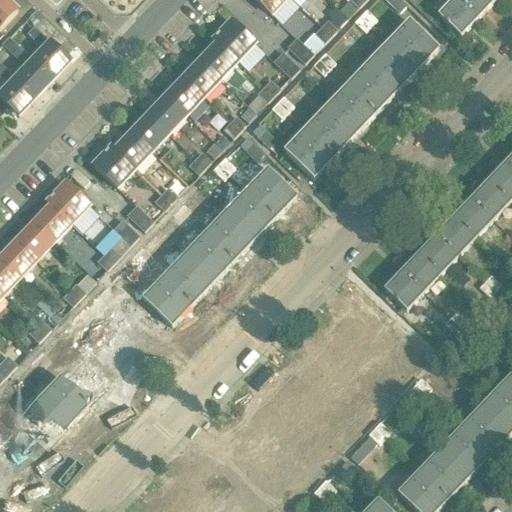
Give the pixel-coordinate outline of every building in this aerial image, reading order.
[(0,0),(0,34),(2,33),(18,15),(15,13),(16,12),(17,11),(11,5),(9,7),(1,0),(0,0)] [(290,1),(289,0),(251,0),(273,20),(290,1)] [(344,0),(348,4),(340,14),(349,23),(359,12),(361,10),(366,5),(360,0),(344,0)] [(397,0),(384,0),(384,1),(400,17),(407,10),(402,5),(397,0)] [(458,0),(457,2),(478,23),(496,4),(491,0),(458,0)] [(461,41),(478,23),(457,2),(439,20),(461,41)] [(361,21),(372,31),(377,25),(367,15),(361,21)] [(366,37),(372,31),(361,21),(356,27),(366,37)] [(218,48),(239,67),(256,49),(232,25),(214,44),(218,48)] [(328,26),(322,32),(331,41),(337,35),(336,33),(328,26)] [(390,48),(418,75),(439,53),(410,26),(390,48)] [(38,47),(27,59),(34,65),(54,84),(71,66),(35,32),(28,38),(38,47)] [(321,33),(316,39),(325,47),(331,41),(322,32),(321,33)] [(312,35),(302,46),(315,58),(325,47),(316,39),(312,35)] [(9,41),(2,48),(3,49),(11,57),(15,60),(20,65),(28,72),(17,83),(37,102),(54,84),(34,65),(27,59),(18,50),(10,42),(9,41)] [(298,42),(288,52),(306,68),(315,58),(302,46),(298,42)] [(201,66),(222,85),(239,67),(218,48),(201,66)] [(369,70),(397,97),(418,75),(390,48),(369,70)] [(274,67),(275,67),(291,83),(301,73),(284,57),(274,67)] [(327,59),(321,65),(330,74),(332,76),(338,69),(327,59)] [(330,74),(321,65),(315,71),(326,82),(332,76),(330,74)] [(205,103),(222,85),(201,66),(185,83),(205,103)] [(0,67),(0,80),(3,83),(3,84),(10,90),(0,100),(0,102),(9,111),(11,113),(10,114),(9,115),(11,117),(14,120),(16,118),(17,119),(19,121),(37,102),(17,83),(10,77),(1,68),(0,67)] [(376,119),(397,97),(369,70),(348,91),(376,119)] [(167,101),(188,121),(205,103),(185,83),(167,101)] [(270,84),(264,90),(265,92),(274,100),(280,93),(270,84)] [(265,92),(264,90),(257,97),(267,107),(274,100),(265,92)] [(327,113),(356,141),(376,119),(348,91),(327,113)] [(170,139),(188,121),(167,101),(150,119),(170,139)] [(286,102),(280,109),(289,117),(290,119),(296,112),(286,102)] [(289,117),(280,109),(274,115),(285,125),(290,119),(289,117)] [(335,162),(356,141),(327,113),(307,135),(335,162)] [(133,137),(153,157),(170,139),(150,119),(133,137)] [(231,128),(240,137),(246,130),(237,121),(231,128)] [(234,143),(240,137),(231,128),(224,134),(234,143)] [(270,153),(276,146),(260,129),(254,136),(270,153)] [(314,184),(335,162),(307,135),(285,157),(314,184)] [(136,175),(153,157),(133,137),(116,155),(136,175)] [(222,138),(215,146),(223,153),(230,146),(222,138)] [(247,140),(238,150),(244,155),(253,146),(247,140)] [(238,150),(230,158),(236,164),(244,155),(238,150)] [(136,175),(116,155),(112,151),(94,170),(118,193),(136,175)] [(201,156),(195,162),(196,164),(205,172),(211,165),(201,156)] [(230,158),(221,167),(227,172),(236,164),(230,158)] [(188,170),(199,179),(205,172),(196,164),(195,162),(188,170)] [(511,162),(503,172),(511,180),(511,162)] [(221,167),(213,176),(219,181),(227,172),(221,167)] [(268,168),(247,190),(279,220),(300,198),(268,168)] [(511,180),(503,172),(488,188),(511,210),(511,180)] [(206,182),(198,191),(204,197),(212,188),(206,182)] [(59,196),(48,207),(53,211),(73,230),(83,239),(100,220),(91,211),(67,188),(59,196)] [(511,210),(488,188),(473,203),(501,229),(511,217),(511,210)] [(247,190),(227,211),(259,241),(279,220),(247,190)] [(162,199),(171,209),(177,202),(168,193),(162,199)] [(165,215),(171,209),(162,199),(155,206),(165,215)] [(191,199),(182,207),(188,213),(197,204),(191,199)] [(473,203),(458,219),(486,245),(501,229),(473,203)] [(182,207),(174,216),(180,222),(188,213),(182,207)] [(154,226),(144,217),(137,210),(128,220),(145,236),(154,226)] [(36,228),(56,247),(73,230),(53,211),(36,228)] [(227,211),(207,231),(239,262),(259,241),(227,211)] [(458,219),(443,234),(471,261),(486,245),(458,219)] [(123,224),(114,234),(115,235),(122,241),(131,250),(140,241),(124,225),(123,224)] [(167,224),(158,233),(164,238),(173,230),(167,224)] [(39,265),(56,247),(36,228),(19,246),(39,265)] [(207,231),(187,252),(219,283),(239,262),(207,231)] [(443,234),(428,250),(456,276),(471,261),(443,234)] [(152,239),(143,248),(149,254),(158,245),(152,239)] [(122,241),(105,259),(115,268),(121,261),(131,250),(122,241)] [(2,264),(22,283),(39,265),(19,246),(2,264)] [(143,248),(135,257),(141,263),(149,254),(143,248)] [(428,250),(413,266),(441,292),(456,276),(428,250)] [(187,252),(168,273),(199,303),(219,283),(187,252)] [(135,257),(127,266),(133,271),(141,263),(135,257)] [(101,263),(99,266),(106,273),(108,275),(115,268),(105,259),(101,263)] [(0,296),(5,301),(22,283),(2,264),(0,265),(0,296)] [(127,266),(118,275),(124,280),(133,271),(127,266)] [(413,266),(398,282),(425,309),(441,292),(413,266)] [(492,270),(486,276),(495,284),(501,278),(492,270)] [(146,295),(178,325),(199,303),(168,273),(146,295)] [(486,276),(481,282),(489,290),(495,284),(486,276)] [(114,280),(105,289),(111,295),(120,286),(114,280)] [(71,295),(80,304),(86,297),(77,289),(71,295)] [(105,289),(97,298),(103,303),(111,295),(105,289)] [(74,311),(80,304),(71,295),(64,302),(74,311)] [(97,298),(89,307),(94,312),(103,303),(97,298)] [(63,321),(42,301),(36,307),(57,327),(63,321)] [(462,301),(457,307),(465,315),(470,309),(462,301)] [(393,302),(377,319),(405,345),(421,328),(393,302)] [(132,304),(111,326),(143,356),(164,334),(132,304)] [(89,307),(80,316),(86,321),(94,312),(89,307)] [(457,307),(451,313),(459,321),(465,315),(457,307)] [(377,319),(362,335),(390,361),(405,345),(377,319)] [(75,321),(67,330),(73,335),(81,326),(75,321)] [(52,334),(43,326),(42,325),(36,331),(46,340),(52,334)] [(111,326),(91,347),(123,377),(143,356),(111,326)] [(500,329),(494,335),(503,343),(509,337),(500,329)] [(67,330),(58,338),(64,344),(73,335),(67,330)] [(39,347),(46,340),(36,331),(30,338),(39,347)] [(362,335),(347,350),(375,377),(390,361),(362,335)] [(53,344),(45,352),(51,358),(59,349),(53,344)] [(91,347),(71,368),(103,398),(123,377),(91,347)] [(482,348),(476,354),(485,362),(490,357),(482,348)] [(347,350),(332,366),(360,392),(375,377),(347,350)] [(45,352),(37,361),(42,367),(51,358),(45,352)] [(424,354),(418,360),(427,368),(433,362),(424,354)] [(476,354),(470,360),(479,368),(485,362),(476,354)] [(418,360),(413,366),(421,374),(427,368),(418,360)] [(2,367),(11,376),(18,369),(8,361),(2,367)] [(332,366),(317,381),(345,408),(360,392),(332,366)] [(0,377),(5,382),(11,376),(2,367),(0,369),(0,377)] [(71,368),(51,389),(83,419),(103,398),(71,368)] [(462,369),(456,375),(465,383),(470,377),(462,369)] [(24,374),(16,382),(22,388),(30,379),(24,374)] [(456,375),(450,381),(459,389),(465,383),(456,375)] [(317,381),(303,397),(330,423),(345,408),(317,381)] [(16,382),(8,391),(14,397),(22,388),(16,382)] [(511,388),(505,382),(485,403),(511,428),(511,388)] [(394,385),(388,391),(397,399),(403,394),(394,385)] [(51,389),(31,409),(63,440),(83,419),(51,389)] [(442,390),(436,396),(445,404),(451,398),(442,390)] [(388,391),(383,397),(392,405),(397,399),(388,391)] [(3,396),(0,399),(0,410),(0,411),(9,402),(3,396)] [(436,396),(431,402),(439,410),(445,404),(436,396)] [(303,397),(288,413),(315,439),(330,423),(303,397)] [(511,428),(485,403),(465,424),(498,455),(511,439),(511,428)] [(31,409),(11,430),(43,461),(63,440),(31,409)] [(422,411),(416,417),(425,425),(430,419),(422,411)] [(288,413),(273,428),(300,455),(315,439),(288,413)] [(364,417),(359,422),(367,431),(373,425),(364,417)] [(416,417),(411,422),(419,431),(425,425),(416,417)] [(359,422),(353,428),(362,437),(367,431),(359,422)] [(465,424),(446,445),(478,476),(498,455),(465,424)] [(273,428),(258,444),(285,470),(300,455),(273,428)] [(11,430),(0,442),(0,459),(23,481),(43,461),(11,430)] [(402,432),(396,437),(405,446),(410,440),(402,432)] [(396,437),(391,443),(399,451),(405,446),(396,437)] [(258,444),(242,461),(269,487),(285,470),(258,444)] [(446,445),(426,466),(458,496),(478,476),(446,445)] [(334,448),(329,454),(337,462),(343,456),(334,448)] [(382,452),(376,458),(385,466),(391,461),(382,452)] [(329,454),(323,460),(332,468),(337,462),(329,454)] [(376,458),(371,464),(380,472),(385,466),(376,458)] [(0,459),(0,499),(3,502),(23,481),(0,459)] [(219,462),(203,479),(230,506),(246,489),(219,462)] [(426,466),(406,486),(432,511),(442,511),(458,496),(426,466)] [(358,477),(352,484),(361,492),(367,486),(358,477)] [(203,479),(188,495),(206,511),(224,511),(230,506),(203,479)] [(304,479),(299,485),(308,493),(313,487),(304,479)] [(299,485),(294,491),(302,499),(308,493),(299,485)] [(432,511),(406,486),(385,508),(388,511),(432,511)] [(347,489),(342,494),(351,503),(356,497),(347,489)] [(342,494),(336,500),(345,508),(351,503),(342,494)] [(206,511),(188,495),(173,510),(174,511),(206,511)]
